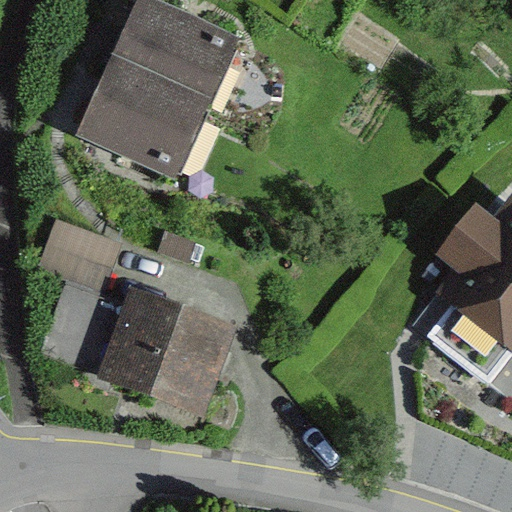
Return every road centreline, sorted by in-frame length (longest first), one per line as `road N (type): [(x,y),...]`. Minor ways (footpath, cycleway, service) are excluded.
road 1 (residential): [(395,511),(347,499),(92,470),(50,470),(3,483)]
road 2 (unknown): [(133,277),(229,317),(263,400),(262,461)]
